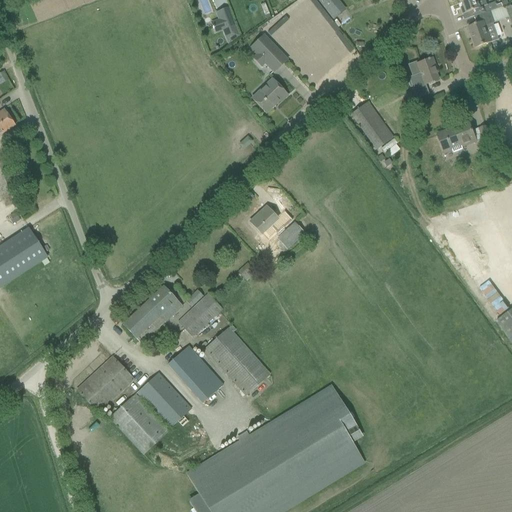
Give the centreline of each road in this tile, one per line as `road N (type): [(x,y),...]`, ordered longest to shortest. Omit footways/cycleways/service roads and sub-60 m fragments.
road 1 (unclassified): [(109,304),(435,0)]
road 2 (unclassified): [(109,304),(0,31)]
road 3 (track): [(32,372),(74,511)]
road 4 (unclassified): [(0,399),(109,304)]
road 5 (residential): [(511,63),(467,68),(437,0)]
